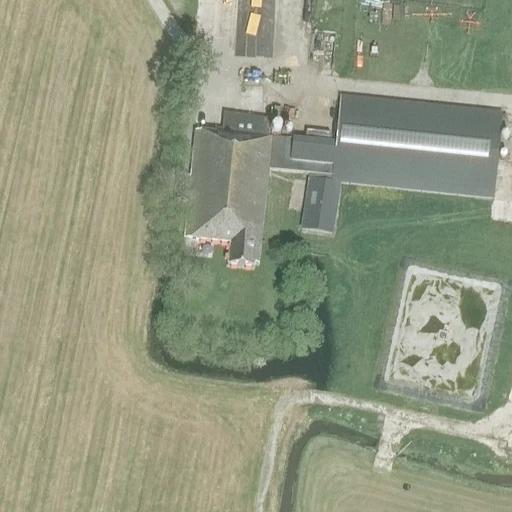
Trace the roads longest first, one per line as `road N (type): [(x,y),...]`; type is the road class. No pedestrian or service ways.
road 1 (track): [(259,511),(272,434),(288,400),(335,400),(475,433),(501,429),(511,409)]
road 2 (track): [(511,104),(320,85),(296,94)]
